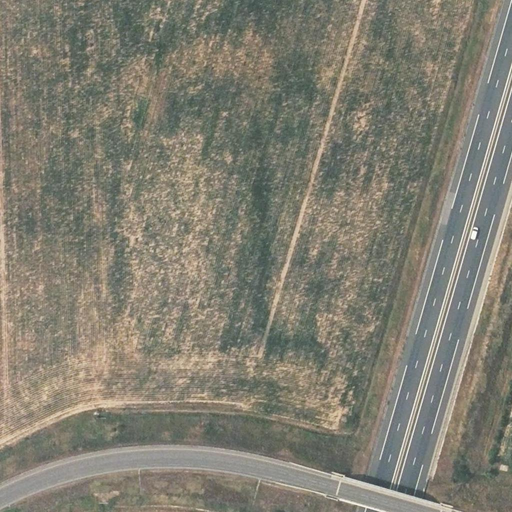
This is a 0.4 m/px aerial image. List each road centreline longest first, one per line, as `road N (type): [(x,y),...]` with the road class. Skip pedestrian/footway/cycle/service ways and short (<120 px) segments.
road 1 (motorway): [(511,30),(373,511)]
road 2 (tertiary): [(414,511),(194,458),(100,464),(0,498)]
road 3 (motorway): [(400,511),(511,125)]
